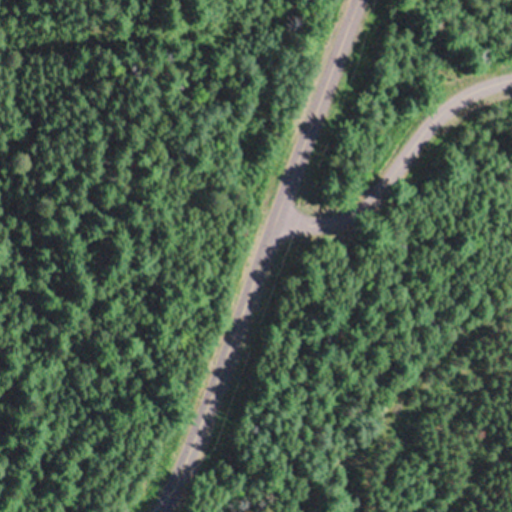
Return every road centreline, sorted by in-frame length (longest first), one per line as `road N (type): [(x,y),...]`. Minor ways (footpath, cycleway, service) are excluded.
road 1 (residential): [(167,511),(199,465),(362,0)]
road 2 (residential): [(277,227),(353,222),(437,122),(475,95),(511,83)]
